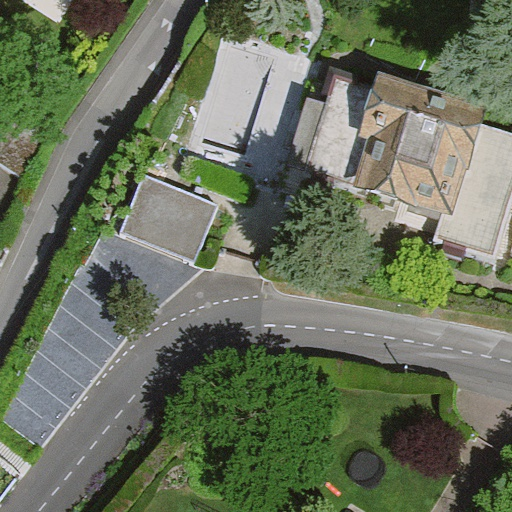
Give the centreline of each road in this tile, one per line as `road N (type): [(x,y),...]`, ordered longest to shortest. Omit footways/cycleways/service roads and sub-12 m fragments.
road 1 (residential): [(511,363),(383,335),(297,326),(237,332),(165,372),(112,422),(40,511)]
road 2 (residential): [(0,339),(105,131),(193,0)]
